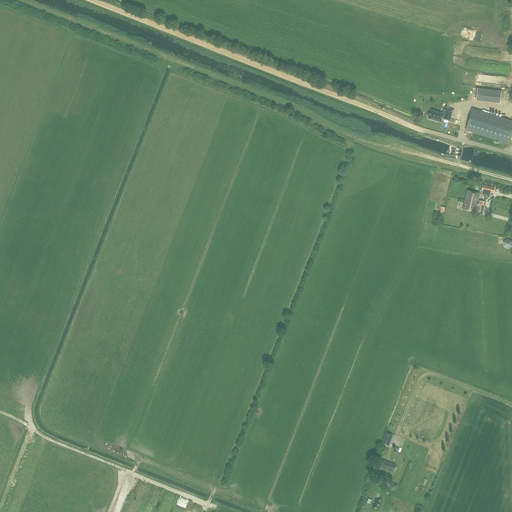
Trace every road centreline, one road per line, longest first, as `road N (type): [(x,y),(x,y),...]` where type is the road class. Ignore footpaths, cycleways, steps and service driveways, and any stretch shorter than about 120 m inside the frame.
road 1 (track): [(23,0),(349,136),(458,165)]
road 2 (track): [(429,131),(93,0)]
road 3 (track): [(386,456),(424,372),(511,404)]
road 4 (unknown): [(0,412),(119,465)]
